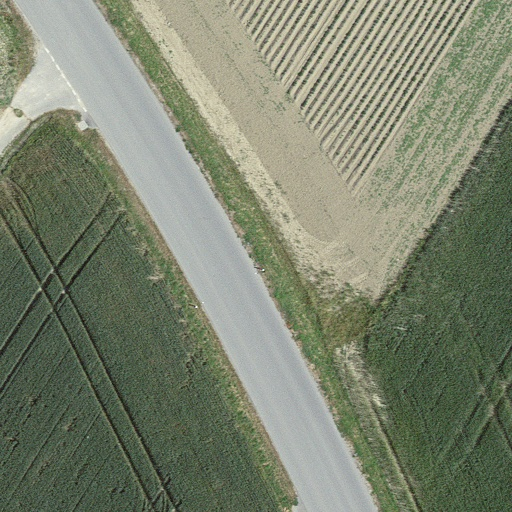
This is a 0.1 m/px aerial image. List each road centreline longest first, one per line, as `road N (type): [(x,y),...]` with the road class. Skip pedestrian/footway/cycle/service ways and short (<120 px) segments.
road 1 (tertiary): [(59,0),(219,260),(345,511)]
road 2 (track): [(94,53),(18,118),(0,148)]
